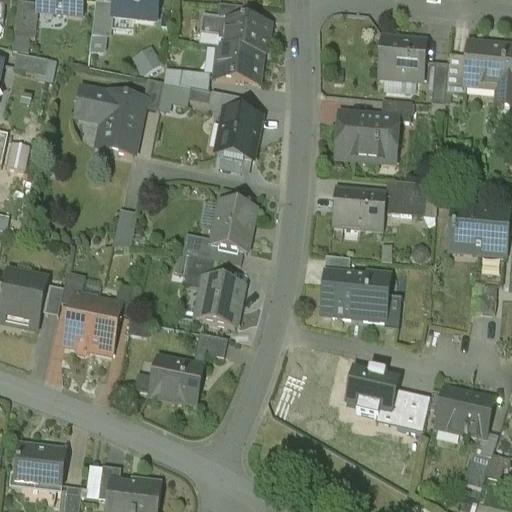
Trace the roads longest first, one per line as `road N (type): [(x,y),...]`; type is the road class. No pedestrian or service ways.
road 1 (residential): [(230,473),(0,379)]
road 2 (residential): [(274,325),(478,368)]
road 3 (residential): [(302,0),(293,197)]
road 4 (residential): [(339,0),(511,13)]
road 5 (residential): [(274,325),(230,473)]
road 6 (residential): [(293,197),(148,166)]
road 7 (residential): [(293,197),(274,325)]
